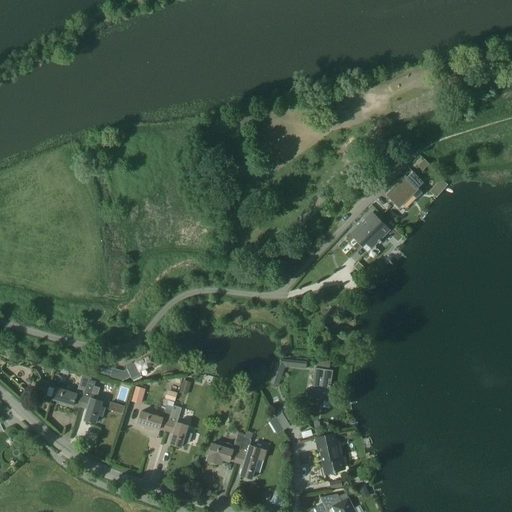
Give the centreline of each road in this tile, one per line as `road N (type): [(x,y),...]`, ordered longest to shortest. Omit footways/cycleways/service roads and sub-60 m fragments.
road 1 (residential): [(406,162),(276,295),(181,295),(133,343),(113,349),(0,323)]
road 2 (tertiary): [(227,511),(91,467),(0,393)]
